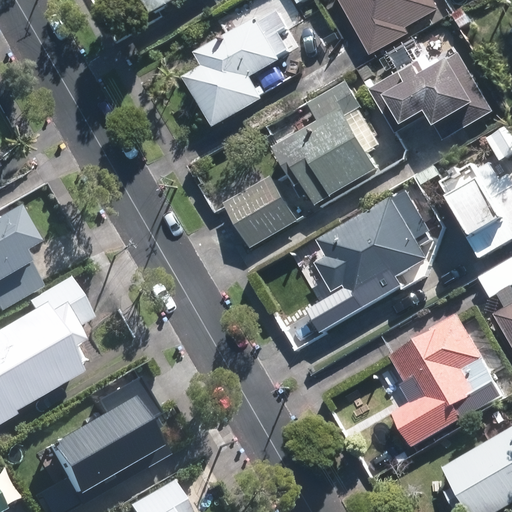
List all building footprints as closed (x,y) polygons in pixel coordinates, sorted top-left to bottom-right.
[(145,0),(155,16),(182,0),(145,0)] [(409,29),(442,11),(435,0),(340,0),(373,57),(412,35),(409,29)] [(491,0),(485,0),(465,13),(471,23),(496,8),(491,0)] [(290,30),(281,12),(261,24),(258,19),(197,54),(205,69),(187,79),(217,129),(266,101),(254,79),(283,63),(281,58),(292,52),(283,34),(290,30)] [(332,18),(315,26),(325,48),(343,39),(332,18)] [(372,90),(398,135),(431,116),(446,142),(496,113),(462,55),(429,74),(422,62),(372,90)] [(374,81),(368,70),(359,75),(365,86),(374,81)] [(319,206),(381,171),(350,117),(365,108),(351,84),(312,106),(322,124),(277,150),(305,199),(312,195),(319,206)] [(511,185),(492,197),(473,163),(439,183),(458,217),(481,258),(511,240),(511,185)] [(254,249),(301,222),(275,177),(228,204),(254,249)] [(434,232),(411,192),(397,201),(395,198),(320,242),(330,258),(318,265),(335,294),(347,288),(356,304),(378,291),(381,297),(399,285),(396,281),(431,261),(419,240),(434,232)] [(48,265),(20,218),(0,229),(0,312),(20,301),(12,286),(48,265)] [(511,260),(481,278),(493,299),(500,295),(508,308),(496,314),(511,342),(511,260)] [(38,319),(33,310),(0,329),(0,424),(7,420),(5,416),(72,378),(60,355),(74,347),(52,311),(38,319)] [(415,383),(436,420),(461,406),(469,421),(511,396),(511,375),(498,384),(484,358),(485,358),(461,315),(434,330),(436,332),(393,357),(409,386),(415,383)] [(89,427),(78,410),(49,427),(59,444),(23,465),(38,490),(25,497),(34,511),(80,511),(125,486),(103,448),(106,447),(97,430),(94,432),(90,426),(89,427)] [(511,432),(445,470),(456,489),(446,495),(455,511),(460,511),(467,508),(468,511),(503,511),(511,507),(511,432)] [(182,511),(167,485),(123,510),(124,511),(182,511)]
